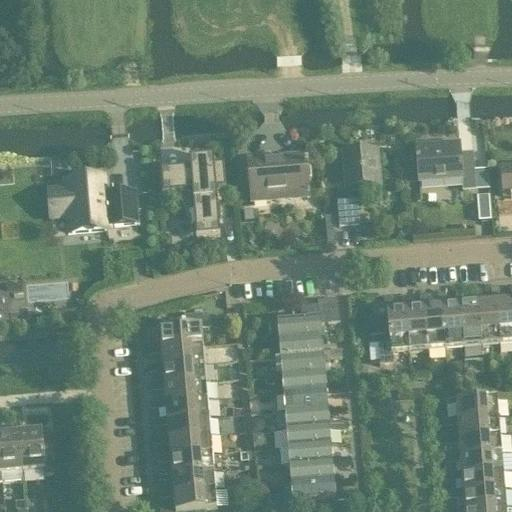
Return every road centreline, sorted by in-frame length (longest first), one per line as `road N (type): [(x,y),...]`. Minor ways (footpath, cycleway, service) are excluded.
road 1 (residential): [(114,511),(99,322),(113,307),(225,277),(511,255)]
road 2 (tertiary): [(0,107),(511,78)]
